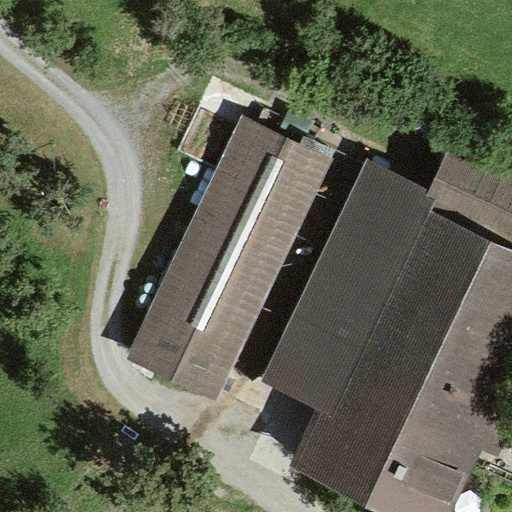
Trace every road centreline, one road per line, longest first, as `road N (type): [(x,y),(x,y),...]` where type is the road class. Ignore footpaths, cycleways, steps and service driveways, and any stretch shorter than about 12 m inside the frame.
road 1 (track): [(302,511),(131,394),(97,350),(118,221),(105,136),(0,36)]
road 2 (track): [(511,168),(418,121),(265,76),(189,75),(138,99),(105,136)]
